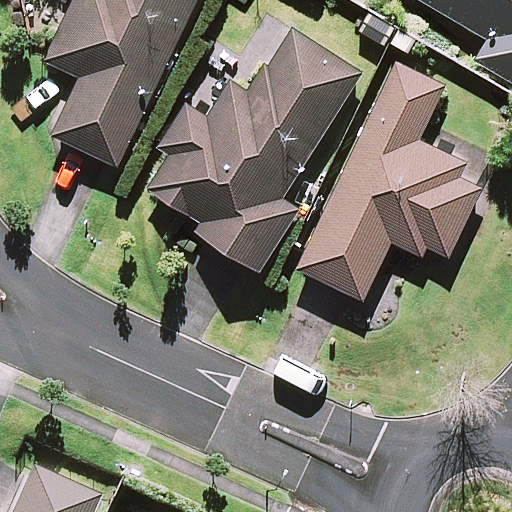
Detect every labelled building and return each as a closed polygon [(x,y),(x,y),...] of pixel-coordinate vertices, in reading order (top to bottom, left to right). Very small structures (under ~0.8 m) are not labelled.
[(198,0),(77,0),(49,59),(83,76),(55,133),(120,165),(198,0)] [(511,0),(423,0),(489,38),(477,59),(511,79),(511,0)] [(246,88),(231,79),(210,114),(194,105),(145,183),(205,221),(199,229),(263,269),(302,207),(285,197),(361,76),(295,34),(273,69),(262,62),(246,88)] [(463,172),(467,162),(421,141),(447,85),(397,62),(301,268),(366,299),(392,243),(423,257),(427,249),(450,259),(485,182),(463,172)] [(94,511),(99,501),(33,471),(14,511),(94,511)]
